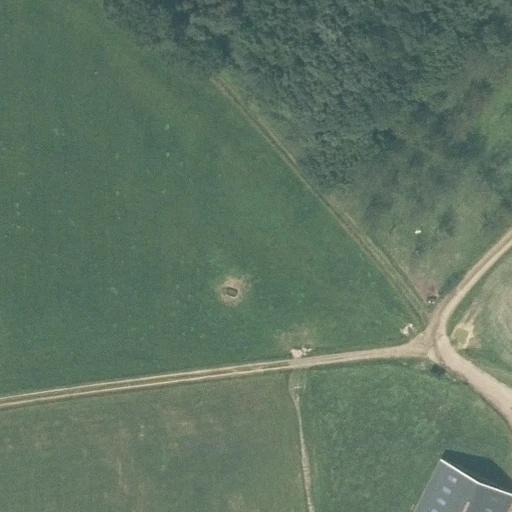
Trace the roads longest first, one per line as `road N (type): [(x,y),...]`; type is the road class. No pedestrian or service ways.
road 1 (track): [(435,331),(319,188),(147,0)]
road 2 (track): [(428,350),(0,401)]
road 3 (track): [(435,331),(458,291),(511,238)]
